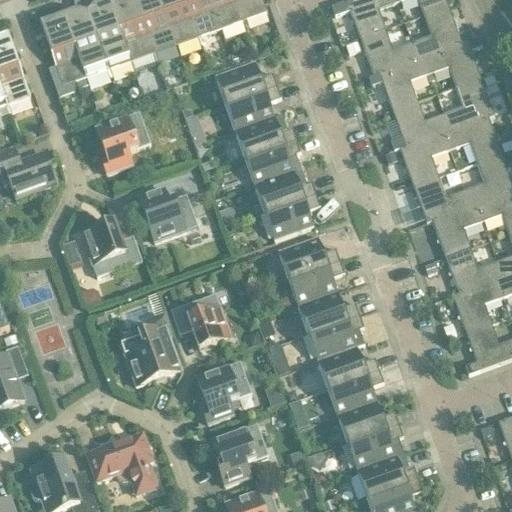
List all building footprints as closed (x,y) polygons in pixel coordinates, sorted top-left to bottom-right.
[(108,74),(81,0),(74,0),(73,0),(74,6),(81,13),(63,19),(86,82),(108,74)] [(131,66),(109,3),(90,9),(92,0),(91,0),(81,0),(108,74),(131,66)] [(153,58),(132,0),(115,0),(109,3),(131,66),(153,58)] [(176,50),(158,0),(132,0),(153,58),(176,50)] [(199,41),(183,0),(158,0),(176,50),(199,41)] [(221,33),(209,0),(183,0),(199,41),(221,33)] [(244,25),(234,0),(209,0),(221,33),(244,25)] [(267,17),(261,0),(234,0),(244,25),(267,17)] [(404,27),(394,0),(361,0),(346,5),(360,43),(404,27)] [(448,11),(444,0),(394,0),(404,27),(448,11)] [(461,47),(453,25),(448,11),(404,27),(417,64),(423,62),(462,48),(461,47)] [(86,82),(63,19),(49,24),(47,18),(38,22),(38,24),(39,25),(54,67),(47,70),(58,99),(73,93),(74,86),(86,82)] [(417,64),(404,27),(360,43),(373,80),(373,81),(379,78),(417,64)] [(30,102),(8,39),(0,41),(0,90),(7,111),(30,102)] [(480,83),(467,45),(461,47),(462,48),(423,62),(436,99),(480,83)] [(436,99),(423,62),(417,64),(379,78),(373,81),(373,80),(369,82),(372,91),(382,87),(392,115),(436,99)] [(277,90),(272,78),(260,82),(254,67),(215,81),(225,109),(277,90)] [(494,120),(480,83),(436,99),(449,136),(488,122),(488,123),(494,120)] [(274,122),(269,107),(281,103),(277,90),(225,109),(235,136),(274,122)] [(449,136),(436,99),(392,115),(405,151),(405,152),(444,138),(449,136)] [(94,118),(90,107),(82,110),(86,121),(94,118)] [(151,149),(139,117),(96,133),(103,152),(107,164),(102,165),(107,179),(132,170),(127,157),(151,149)] [(244,163),(296,145),(292,132),(279,136),(274,122),(235,136),(244,163)] [(501,159),(488,123),(488,122),(449,136),(444,138),(457,175),(501,159)] [(457,175),(444,138),(405,152),(405,151),(399,153),(413,191),(457,175)] [(296,145),(244,163),(254,190),(301,173),(296,159),(301,157),(296,145)] [(55,188),(52,180),(44,158),(19,167),(14,153),(0,158),(0,185),(2,185),(4,190),(10,188),(15,202),(52,189),(55,188)] [(511,196),(511,188),(501,159),(457,175),(470,211),(476,209),(511,196)] [(264,217),(316,199),(311,186),(306,188),(301,173),(254,190),(264,217)] [(470,211),(457,175),(413,191),(426,228),(432,226),(432,225),(470,211)] [(155,247),(198,232),(186,200),(168,206),(163,193),(138,202),(155,247)] [(511,238),(511,196),(476,209),(489,246),(511,238)] [(314,231),(308,216),(320,211),(316,199),(264,217),(274,246),(314,231)] [(489,246),(476,209),(470,211),(432,225),(432,226),(445,262),(489,246)] [(142,266),(133,241),(120,246),(114,228),(81,239),(97,283),(142,266)] [(511,238),(489,246),(503,283),(511,279),(511,238)] [(288,285),(340,266),(335,253),(323,258),(317,242),(278,256),(288,285)] [(503,283),(489,246),(445,262),(458,298),(458,299),(497,285),(503,283)] [(337,297),(332,282),(344,278),(340,266),(288,285),(298,312),(337,297)] [(511,321),(511,279),(503,283),(497,285),(510,322),(511,321)] [(510,322),(497,285),(458,299),(458,298),(453,300),(466,338),(510,322)] [(359,320),(355,307),(342,312),(337,297),(298,312),(307,339),(359,320)] [(231,342),(216,299),(170,315),(179,340),(192,336),(199,354),(231,342)] [(0,337),(9,334),(0,308),(0,337)] [(364,349),(359,334),(364,332),(359,320),(307,339),(317,366),(357,352),(364,349)] [(511,363),(511,326),(510,322),(466,338),(476,366),(465,370),(468,380),(511,363)] [(136,391),(181,375),(165,331),(120,348),(136,391)] [(0,414),(24,406),(17,384),(15,379),(26,375),(18,350),(5,355),(7,359),(0,361),(0,414)] [(379,375),(375,363),(362,367),(357,352),(317,366),(327,394),(379,375)] [(251,399),(240,367),(197,382),(208,413),(204,415),(203,415),(208,429),(233,420),(228,407),(251,399)] [(377,407),(371,392),(384,387),(379,375),(327,394),(337,421),(377,407)] [(399,429),(394,417),(382,421),(377,407),(337,421),(347,448),(399,429)] [(511,464),(511,421),(498,427),(511,464)] [(268,461),(257,429),(213,444),(220,463),(224,475),(220,477),(225,491),(250,482),(245,469),(268,461)] [(404,458),(398,443),(403,441),(399,429),(347,448),(356,475),(404,458)] [(152,466),(142,439),(114,449),(98,455),(88,459),(89,461),(87,461),(96,486),(116,479),(117,483),(120,485),(123,487),(126,487),(131,486),(134,496),(136,500),(157,493),(155,488),(148,468),(152,466)] [(418,483),(414,471),(409,472),(404,458),(356,475),(366,502),(418,483)] [(97,511),(88,486),(73,491),(63,463),(31,475),(36,489),(33,491),(31,495),(31,499),(34,503),(37,505),(42,505),(44,511),(69,511),(71,511),(97,511)] [(414,511),(410,500),(423,496),(418,483),(366,502),(369,511),(414,511)] [(275,511),(269,492),(225,508),(226,511),(275,511)] [(0,511),(12,511),(9,503),(0,506),(0,511)]
